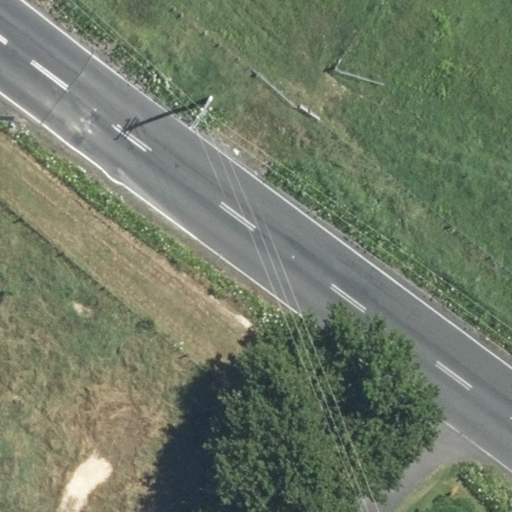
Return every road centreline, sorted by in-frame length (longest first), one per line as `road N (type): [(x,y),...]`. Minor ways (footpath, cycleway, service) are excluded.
road 1 (secondary): [(0,32),(452,366)]
road 2 (unclassified): [(452,366),(373,511)]
